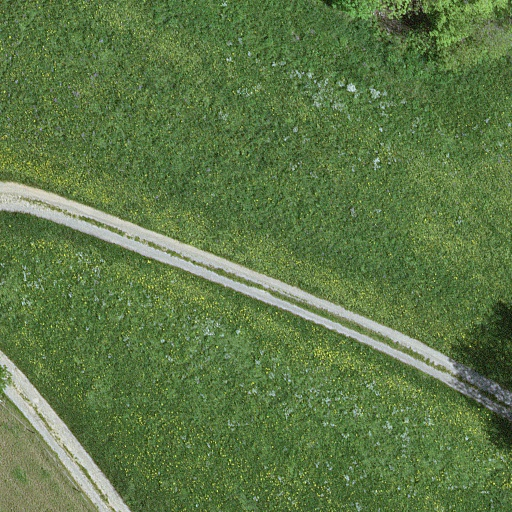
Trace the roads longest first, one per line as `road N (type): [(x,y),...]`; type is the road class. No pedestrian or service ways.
road 1 (track): [(511,416),(254,287),(60,214),(0,207)]
road 2 (track): [(0,372),(113,511)]
